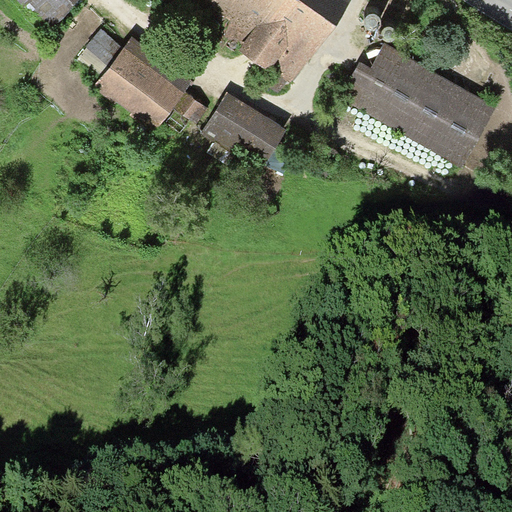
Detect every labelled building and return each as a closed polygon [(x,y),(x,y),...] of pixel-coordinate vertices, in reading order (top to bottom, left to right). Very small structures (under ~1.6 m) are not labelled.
[(85,1),(84,0),(25,0),(55,30),(85,1)] [(349,0),(201,0),(233,21),(224,34),(244,47),(240,52),(290,87),(349,0)] [(194,80),(133,35),(95,86),(157,131),(194,80)] [(498,104),(386,41),(371,68),(361,62),(340,98),(463,167),(498,104)] [(287,129),(227,91),(200,133),(261,171),(287,129)]
